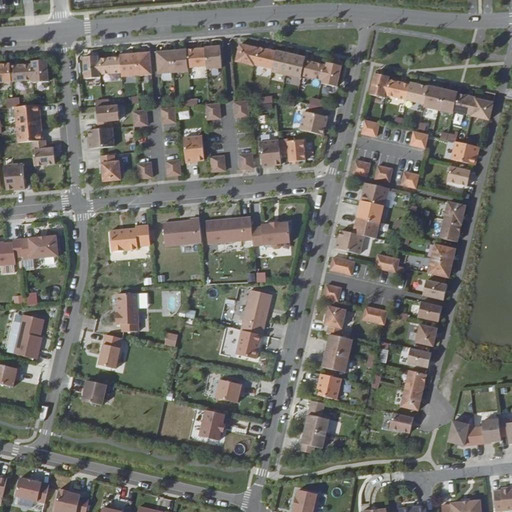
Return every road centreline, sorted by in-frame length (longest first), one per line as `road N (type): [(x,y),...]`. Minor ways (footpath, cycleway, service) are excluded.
road 1 (residential): [(433,425),(451,305),(511,35)]
road 2 (residential): [(330,182),(258,502)]
road 3 (residential): [(62,29),(223,15),(370,15)]
road 4 (residential): [(79,204),(88,264),(40,452)]
road 5 (residential): [(330,182),(79,204)]
road 6 (residential): [(258,502),(40,452)]
road 7 (residential): [(62,29),(79,204)]
road 8 (residential): [(370,15),(330,182)]
road 9 (residential): [(370,15),(511,19)]
